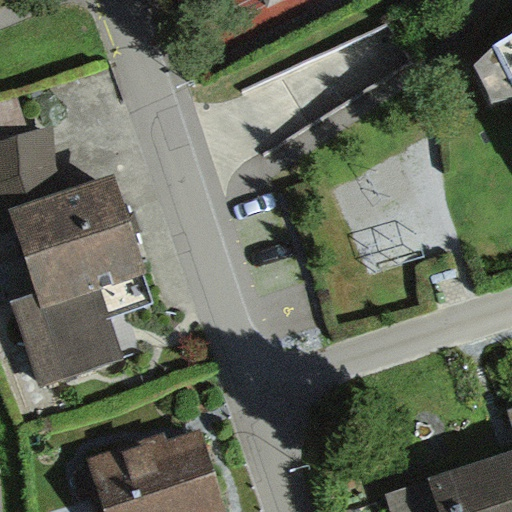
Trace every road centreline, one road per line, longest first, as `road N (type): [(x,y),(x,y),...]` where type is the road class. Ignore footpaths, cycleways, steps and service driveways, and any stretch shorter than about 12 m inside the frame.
road 1 (residential): [(241,400),(123,0)]
road 2 (residential): [(511,310),(241,400)]
